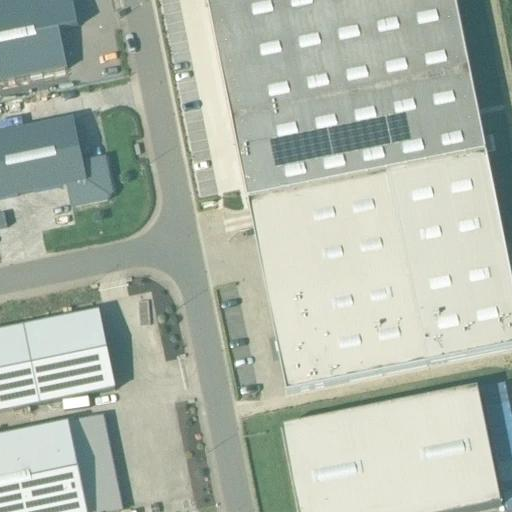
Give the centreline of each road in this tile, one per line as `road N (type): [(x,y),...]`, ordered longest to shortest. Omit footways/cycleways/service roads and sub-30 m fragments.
road 1 (residential): [(240,511),(188,250)]
road 2 (residential): [(188,250),(135,0)]
road 3 (residential): [(0,288),(188,250)]
